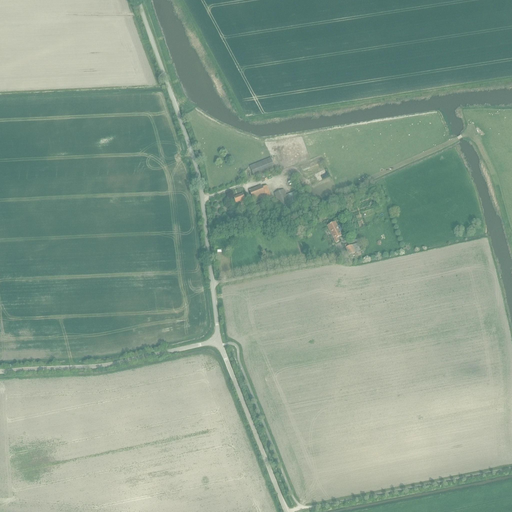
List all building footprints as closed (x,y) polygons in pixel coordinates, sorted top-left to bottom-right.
[(254,177),(274,169),(270,158),(250,166),(254,177)] [(253,203),(271,195),(267,186),(262,188),(262,186),(249,192),(253,203)] [(294,192),(286,196),(283,190),(274,193),(283,214),(301,207),(294,192)] [(242,205),(247,203),(243,194),(234,198),(236,204),(240,202),(241,205),(242,204),(242,205)] [(252,208),(254,213),(263,209),(261,204),(252,208)] [(338,238),(342,236),(341,233),(344,231),(341,225),(338,227),(335,222),(328,226),(336,243),(339,242),(338,238)] [(348,256),(361,251),(358,244),(348,247),(347,244),(345,245),(348,256)]
